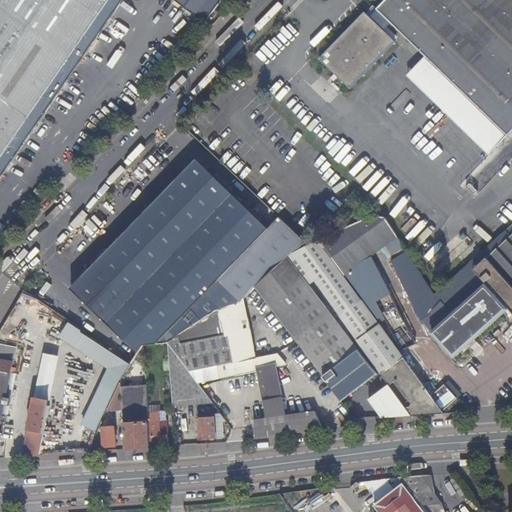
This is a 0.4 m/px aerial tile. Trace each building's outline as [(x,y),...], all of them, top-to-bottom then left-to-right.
[(0,0),(0,157),(35,108),(109,0),(0,0)] [(0,174),(121,0),(109,0),(35,108),(0,157),(0,174)] [(176,0),(205,21),(220,0),(176,0)] [(425,59),(507,137),(511,131),(511,0),(386,0),(376,11),(376,12),(369,20),(364,14),(319,61),(348,89),(393,43),(382,32),(389,24),(425,59)] [(489,156),(507,137),(425,59),(407,77),(489,156)] [(143,345),(167,341),(179,333),(219,311),(241,298),(242,301),(254,287),(252,285),(264,276),(267,272),(287,258),(295,252),(309,245),(280,218),(269,229),(197,160),(71,289),(138,354),(143,345)] [(344,273),(397,236),(384,216),(375,216),(363,219),(320,240),(344,273)] [(511,225),(505,231),(511,237),(474,270),(488,286),(479,295),(479,294),(433,334),(453,358),(499,318),(505,312),(503,310),(506,307),(511,313),(511,225)] [(340,314),(360,300),(324,250),(304,264),(340,314)] [(254,287),(340,399),(376,374),(292,256),(264,276),(252,285),(254,287)] [(238,305),(242,301),(241,298),(219,311),(219,314),(238,305)] [(364,348),(384,334),(360,300),(340,314),(364,348)] [(245,315),(242,301),(238,305),(219,314),(221,321),(245,315)] [(179,333),(167,341),(168,343),(195,327),(216,315),(219,314),(219,311),(179,333)] [(221,321),(219,314),(216,315),(195,327),(168,343),(187,369),(218,364),(221,375),(240,371),(240,368),(251,366),(271,361),(282,359),(277,352),(256,357),(249,328),(248,328),(245,315),(221,321)] [(0,332),(0,343),(16,346),(21,321),(7,319),(0,332)] [(425,387),(387,332),(384,334),(364,348),(363,349),(389,385),(411,417),(445,414),(442,410),(425,387)] [(168,343),(167,341),(172,402),(206,396),(187,369),(168,343)] [(0,437),(1,433),(0,433),(0,422),(16,346),(0,343),(0,437)] [(48,401),(55,356),(39,353),(32,399),(48,401)] [(278,391),(271,361),(251,366),(258,395),(264,418),(285,415),(278,391)] [(431,382),(425,387),(442,410),(457,398),(445,384),(438,390),(431,382)] [(120,387),(126,449),(150,447),(148,424),(145,384),(120,387)] [(411,417),(389,385),(368,400),(382,420),(411,417)] [(206,396),(172,402),(172,406),(212,403),(206,396)] [(34,404),(23,456),(40,455),(49,406),(34,404)] [(254,438),(322,429),(313,411),(285,415),(264,418),(252,420),(254,438)] [(219,413),(198,415),(198,420),(199,439),(225,438),(223,419),(219,413)] [(156,423),(148,424),(150,447),(167,446),(166,435),(157,435),(156,423)] [(113,427),(102,428),(104,447),(114,446),(113,427)] [(322,430),(322,429),(254,438),(254,439),(322,430)] [(436,497),(430,476),(421,477),(398,478),(403,486),(420,508),(443,506),(436,497)] [(423,511),(420,508),(403,486),(375,507),(378,511),(423,511)]
